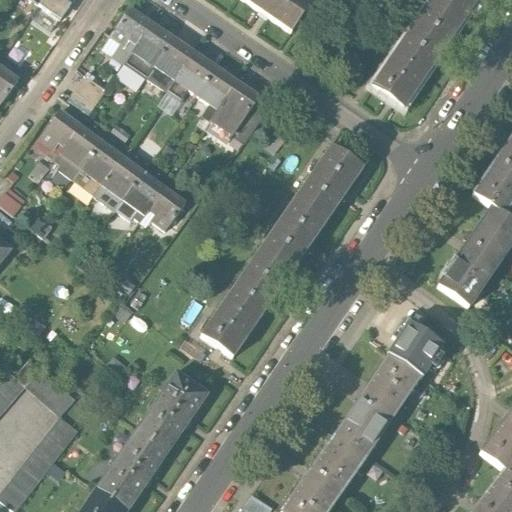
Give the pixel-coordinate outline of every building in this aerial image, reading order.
[(74,0),(52,0),(68,10),(74,0)] [(312,6),(303,0),(238,0),(291,36),(312,6)] [(433,0),(429,6),(459,27),(477,0),(433,0)] [(429,6),(393,58),(423,79),(459,27),(429,6)] [(133,56),(151,29),(130,14),(111,41),(133,56)] [(151,29),(133,56),(154,71),(173,44),(151,29)] [(6,49),(21,70),(38,58),(22,37),(6,49)] [(173,44),(154,71),(176,85),(195,58),(173,44)] [(195,58),(176,85),(198,100),(216,73),(195,58)] [(400,111),(423,79),(393,58),(370,90),(400,111)] [(116,69),(112,83),(136,91),(141,77),(116,69)] [(216,73),(198,100),(220,115),(238,88),(216,73)] [(0,107),(16,86),(0,74),(0,107)] [(104,96),(84,82),(69,102),(90,117),(104,96)] [(238,88),(220,115),(212,126),(233,140),(259,102),(238,88)] [(270,110),(259,102),(233,140),(244,147),(270,110)] [(56,147),(63,153),(79,132),(58,117),(38,144),(52,154),(56,147)] [(100,147),(79,132),(63,153),(58,160),(79,175),(100,147)] [(511,142),(473,199),(491,212),(503,220),(511,207),(511,142)] [(79,175),(100,191),(121,163),(100,147),(79,175)] [(330,151),(293,205),(322,225),(359,172),(330,151)] [(100,191),(120,206),(141,178),(121,163),(100,191)] [(143,223),(148,216),(164,194),(141,178),(120,206),(143,223)] [(0,196),(0,208),(10,217),(23,201),(7,188),(0,196)] [(184,209),(164,194),(148,216),(168,230),(184,209)] [(293,205),(256,258),(285,279),(322,225),(293,205)] [(491,212),(438,289),(469,311),(511,249),(511,226),(503,220),(491,212)] [(49,235),(32,223),(26,233),(42,244),(49,235)] [(0,247),(0,264),(9,255),(0,247)] [(256,258),(219,312),(248,332),(285,279),(256,258)] [(230,359),(248,332),(219,312),(201,339),(230,359)] [(387,360),(418,380),(420,382),(427,371),(432,374),(442,359),(437,356),(442,349),(429,340),(430,338),(403,320),(390,340),(395,343),(385,358),(387,360)] [(333,439),(364,460),(418,380),(387,360),(333,439)] [(38,376),(23,392),(22,393),(57,423),(58,424),(73,406),(38,376)] [(175,376),(135,435),(166,456),(206,398),(175,376)] [(0,384),(0,418),(22,393),(23,392),(6,378),(0,384)] [(511,419),(485,457),(507,474),(511,477),(511,419)] [(18,511),(76,437),(58,424),(57,423),(0,496),(0,508),(5,511),(18,511)] [(122,511),(127,511),(166,456),(135,435),(95,493),(122,511)] [(327,511),(364,460),(333,439),(282,511),(327,511)] [(511,511),(511,477),(507,474),(478,511),(511,511)] [(122,511),(95,493),(82,511),(122,511)] [(268,511),(269,510),(248,497),(238,511),(268,511)]
